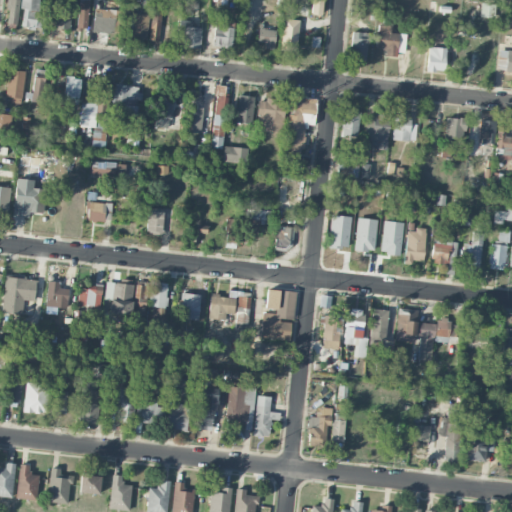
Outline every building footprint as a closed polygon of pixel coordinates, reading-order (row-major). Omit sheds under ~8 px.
[(16,25),(19,0),(9,0),(6,23),(16,25)] [(21,0),(21,28),(36,28),(37,0),(21,0)] [(53,28),(69,29),(70,4),(62,4),(61,0),(50,0),(49,13),(53,13),(53,28)] [(77,0),(77,30),(88,31),(88,0),(77,0)] [(150,10),(150,0),(142,0),(141,10),(150,10)] [(311,0),(310,14),(321,15),(322,0),(311,0)] [(437,8),(446,9),(445,14),(455,15),(457,4),(438,1),(437,8)] [(100,18),(99,28),(117,29),(119,10),(94,8),(93,17),(100,18)] [(120,37),(145,40),(148,15),(123,12),(120,37)] [(160,13),(151,12),(149,41),(159,42),(160,13)] [(231,47),(234,27),(224,26),(225,21),(216,19),(212,44),(231,47)] [(280,51),(296,52),(298,20),(282,19),(280,51)] [(179,22),(179,32),(182,32),(182,47),(200,48),(201,23),(179,22)] [(390,33),(391,25),(377,24),(376,47),(385,48),(385,54),(404,55),(405,33),(390,33)] [(258,27),(257,46),(274,47),(275,28),(258,27)] [(350,61),(365,62),(367,32),(351,31),(350,61)] [(511,71),(511,44),(498,44),(498,57),(506,57),(505,71),(511,71)] [(444,72),(446,48),(428,47),(426,71),(444,72)] [(22,101),(24,71),(7,70),(5,100),(22,101)] [(32,102),(44,102),(45,77),(32,77),(32,102)] [(79,96),(80,77),(65,77),(64,95),(79,96)] [(111,105),(121,106),(119,118),(136,121),(141,88),(114,83),(111,105)] [(108,84),(96,84),(96,101),(108,102),(108,84)] [(210,147),(221,148),(227,88),(216,87),(210,147)] [(202,132),(203,92),(190,92),(189,132),(202,132)] [(154,127),(169,128),(171,96),(156,95),(154,127)] [(252,123),(253,96),(237,95),(236,123),(252,123)] [(315,98),(295,97),(294,114),(286,114),(284,153),(302,154),(304,124),(313,125),(315,98)] [(285,101),(259,98),(256,129),(281,132),(285,101)] [(95,103),(80,103),(79,127),(94,127),(95,103)] [(94,148),(105,148),(105,105),(94,105),(94,148)] [(11,115),(0,113),(0,129),(9,130),(11,115)] [(342,135),(358,136),(358,113),(342,113),(342,135)] [(390,116),(367,113),(363,144),(386,147),(390,116)] [(411,141),(411,129),(409,129),(410,115),(393,114),(392,140),(411,141)] [(463,138),(464,118),(445,117),(444,138),(463,138)] [(494,120),(479,120),(478,143),(494,143),(494,120)] [(495,156),(511,157),(511,137),(504,137),(505,127),(497,127),(495,156)] [(222,162),(246,163),(247,147),(223,146),(222,162)] [(337,172),(352,172),(353,161),(338,161),(337,172)] [(115,175),(114,162),(91,163),(91,176),(115,175)] [(369,164),(361,164),(360,177),(369,177),(369,164)] [(33,180),(16,178),(12,216),(28,217),(28,211),(42,213),(45,189),(33,188),(33,180)] [(0,217),(6,218),(10,188),(0,186),(0,217)] [(110,220),(111,202),(87,201),(86,219),(110,220)] [(246,217),(267,218),(267,210),(246,209),(246,217)] [(162,232),(162,211),(147,210),(146,232),(162,232)] [(502,219),(511,220),(511,211),(494,210),(493,223),(501,224),(502,219)] [(235,243),(238,220),(227,219),(224,242),(235,243)] [(193,242),(204,242),(204,225),(192,225),(193,242)] [(290,226),(276,225),(275,247),(289,247),(290,226)] [(422,263),(427,227),(407,225),(403,261),(422,263)] [(510,230),(499,228),(497,241),(508,242),(510,230)] [(450,241),(451,233),(434,231),(430,262),(448,265),(449,256),(454,257),(457,242),(450,241)] [(462,267),(480,268),(481,232),(471,232),(471,244),(462,243),(462,267)] [(488,269),(504,270),(505,245),(490,244),(488,269)] [(2,313),(22,313),(23,300),(34,300),(35,278),(3,277),(2,313)] [(134,280),(119,279),(118,283),(107,282),(105,298),(110,299),(108,315),(130,317),(134,280)] [(45,314),(56,314),(56,308),(67,308),(67,289),(59,288),(59,281),(46,281),(45,314)] [(166,283),(150,282),(149,306),(165,307),(166,283)] [(77,304),(99,306),(101,288),(79,285),(77,304)] [(147,285),(135,285),(134,304),(146,304),(147,285)] [(260,338),(289,339),(290,320),(293,320),(294,291),(266,290),(265,311),(261,310),(260,338)] [(198,320),(199,294),(181,293),(180,319),(198,320)] [(225,314),(233,314),(234,296),(209,295),(208,318),(224,319),(225,314)] [(319,308),(330,308),(330,295),(319,295),(319,308)] [(249,308),(250,296),(237,296),(236,307),(249,308)] [(164,318),(164,308),(153,308),(153,318),(164,318)] [(366,357),(367,338),(362,338),(363,310),(345,309),(344,345),(357,345),(357,356),(366,357)] [(370,343),(386,344),(387,309),(371,309),(370,343)] [(432,323),(416,322),(416,314),(397,313),(395,339),(419,340),(417,360),(430,361),(432,323)] [(338,348),(339,315),(322,315),(321,348),(338,348)] [(458,325),(448,324),(448,318),(435,318),(434,343),(457,344),(458,325)] [(511,364),(511,328),(504,328),(502,364),(511,364)] [(8,377),(8,406),(20,406),(20,377),(8,377)] [(96,423),(99,383),(82,382),(78,421),(96,423)] [(130,421),(131,387),(117,386),(116,421),(130,421)] [(254,388),(227,386),(225,421),(247,422),(247,414),(252,414),(254,388)] [(197,408),(195,428),(212,430),(217,389),(199,387),(198,400),(204,400),(203,408),(197,408)] [(48,413),(65,414),(66,391),(48,390),(48,413)] [(269,396),(255,396),(253,436),(269,436),(269,420),(278,420),(278,412),(269,412),(269,396)] [(162,399),(137,399),(136,422),(161,423),(162,399)] [(168,403),(164,427),(186,431),(190,407),(168,403)] [(443,460),(458,460),(460,403),(447,403),(446,418),(438,418),(438,435),(444,435),(443,460)] [(326,446),(326,425),(330,425),(331,407),(316,407),(316,417),(308,416),(307,445),(326,446)] [(495,438),(496,418),(486,418),(486,435),(466,434),(464,461),(485,461),(486,437),(495,438)] [(331,440),(343,440),(343,419),(331,419),(331,440)] [(427,441),(429,425),(413,424),(411,439),(427,441)] [(14,463),(5,462),(4,467),(0,467),(0,496),(11,497),(14,463)] [(16,499),(35,500),(36,475),(29,475),(30,465),(18,464),(16,499)] [(47,502),(68,503),(69,475),(60,474),(60,468),(48,468),(47,502)] [(79,493),(99,494),(100,474),(80,473),(79,493)] [(131,485),(121,484),(122,476),(112,474),(107,508),(128,511),(131,485)] [(147,488),(146,511),(167,511),(168,480),(158,480),(157,488),(147,488)] [(184,482),(173,482),(171,511),(191,511),(193,489),(184,488),(184,482)] [(227,511),(231,491),(211,488),(207,511),(227,511)] [(233,511),(254,511),(256,495),(245,495),(245,489),(235,488),(233,511)] [(331,511),(332,498),(321,498),(321,506),(310,505),(310,511),(331,511)] [(350,509),(340,509),(339,511),(360,511),(361,502),(350,501),(350,509)]
